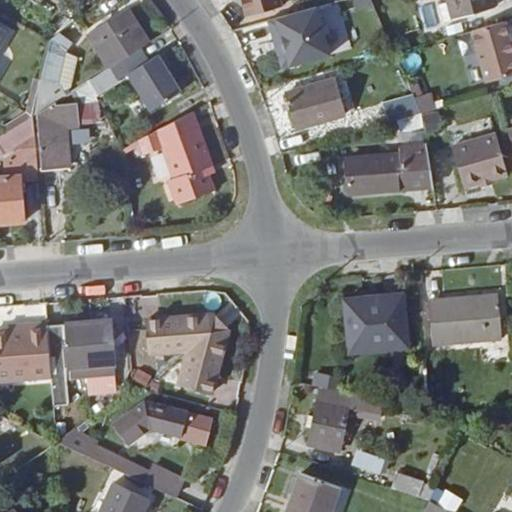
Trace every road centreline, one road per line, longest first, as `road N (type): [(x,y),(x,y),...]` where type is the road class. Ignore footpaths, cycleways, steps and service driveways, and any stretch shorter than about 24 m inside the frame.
road 1 (residential): [(0,279),(274,253)]
road 2 (residential): [(179,0),(244,122),(274,253)]
road 3 (residential): [(274,253),(270,373),(230,511)]
road 4 (residential): [(274,253),(511,233)]
